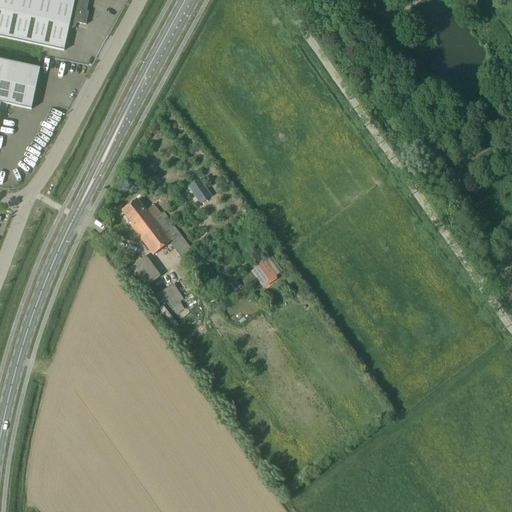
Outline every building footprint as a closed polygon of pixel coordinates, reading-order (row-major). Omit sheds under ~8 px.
[(89,1),(83,0),(0,0),(0,37),(64,51),(69,28),(72,29),(73,28),(74,28),(75,27),(76,26),(77,23),(86,25),(89,12),(87,12),(89,1)] [(40,68),(0,59),(0,109),(2,110),(4,110),(6,109),(8,107),(8,105),(31,110),(40,68)] [(147,211),(138,200),(122,211),(131,224),(130,225),(153,256),(170,243),(184,263),(195,255),(164,213),(162,215),(155,205),(147,211)] [(144,258),(127,271),(141,290),(159,277),(144,258)] [(266,262),(253,271),(260,280),(263,285),(276,276),(282,271),(279,267),(272,258),(266,262)] [(169,287),(157,296),(162,304),(168,301),(177,315),(184,310),(179,302),(183,300),(178,292),(173,285),(169,287)] [(214,296),(209,299),(214,308),(219,305),(214,296)] [(178,326),(163,306),(159,310),(174,330),(178,326)]
